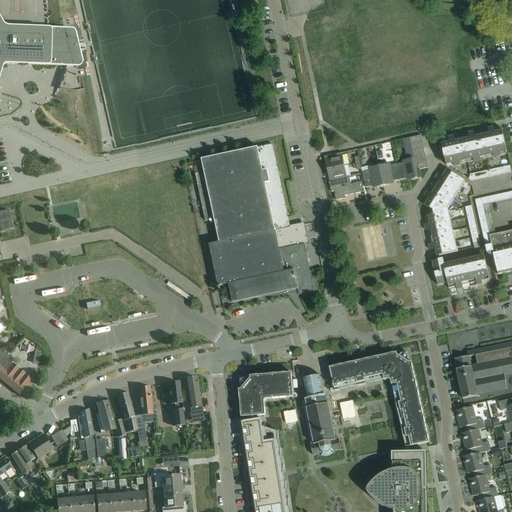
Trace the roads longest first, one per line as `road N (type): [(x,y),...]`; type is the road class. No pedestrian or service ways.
road 1 (unclassified): [(337,326),(273,0)]
road 2 (residential): [(71,344),(29,317),(24,289),(116,269),(191,320)]
road 3 (residential): [(455,511),(428,325)]
road 4 (unclassified): [(47,418),(120,383),(216,358)]
road 5 (unclassified): [(229,511),(216,358)]
road 6 (residential): [(428,325),(409,199)]
road 7 (residential): [(191,320),(71,344)]
